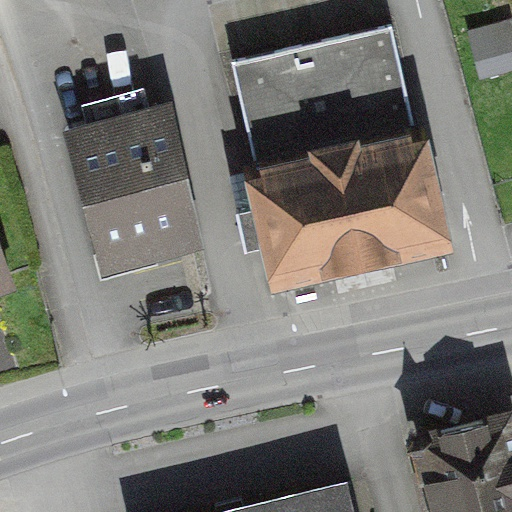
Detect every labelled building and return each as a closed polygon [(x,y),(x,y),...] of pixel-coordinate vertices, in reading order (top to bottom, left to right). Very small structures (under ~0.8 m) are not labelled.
[(277,277),(434,241),(387,26),(227,61),(260,202),(231,208),(240,247),(269,241),(277,277)] [(478,75),(507,67),(496,26),(467,34),(478,75)] [(104,263),(189,240),(161,110),(70,135),(104,263)] [(511,511),(511,448),(504,416),(428,434),(420,429),(409,447),(417,452),(432,511),(511,511)] [(350,511),(344,486),(293,498),(238,511),(350,511)]
